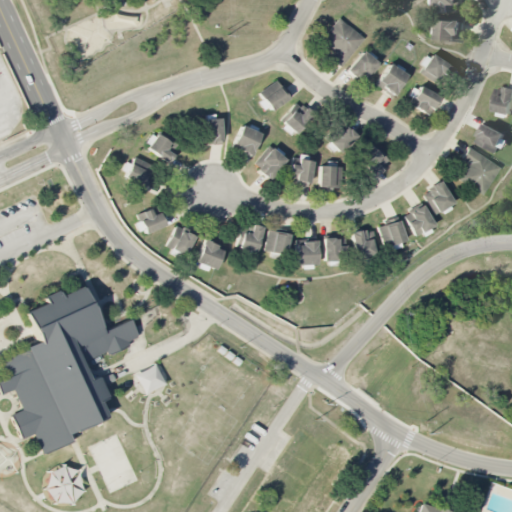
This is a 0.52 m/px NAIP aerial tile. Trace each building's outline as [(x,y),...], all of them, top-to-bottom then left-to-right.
[(458,0),(433,0),(433,6),(439,5),(439,13),(459,13),(458,0)] [(341,68),(362,36),(334,19),(320,42),(333,51),(328,60),(341,68)] [(460,42),(461,22),(436,21),(435,41),(460,42)] [(360,84),(377,64),(361,51),(345,71),(360,84)] [(450,65),(427,56),(420,73),(444,82),(450,65)] [(394,96),(405,73),(386,64),(375,86),(394,96)] [(257,93),(270,111),(289,98),(276,79),(257,93)] [(492,111),(511,116),(511,110),(511,88),(498,85),(492,111)] [(437,97),(414,86),(405,104),(429,115),(437,97)] [(204,119),(205,145),(220,144),(219,119),(204,119)] [(496,154),(505,134),(483,124),(474,143),(496,154)] [(230,149),(250,156),(258,133),(238,126),(230,149)] [(356,136),(345,126),(339,132),(336,130),(326,141),(340,154),(356,136)] [(176,146),(154,134),(145,150),(168,162),(176,146)] [(372,176),(388,162),(372,143),(356,157),(372,176)] [(252,165),(266,179),(286,160),(272,145),(252,165)] [(459,159),(466,164),(456,178),(480,195),(498,169),(468,147),(459,159)] [(146,188),(155,167),(131,158),(123,179),(146,188)] [(294,183),(309,184),(311,161),(297,160),(297,165),(289,164),(288,176),(295,177),(294,183)] [(333,166),(317,166),(316,189),(332,190),(333,166)] [(433,214),(451,203),(438,181),(420,192),(433,214)] [(405,223),(412,236),(431,226),(420,205),(407,212),(411,220),(405,223)] [(139,224),(135,226),(138,234),(164,225),(157,206),(135,214),(139,224)] [(381,248),(395,245),(394,243),(402,241),(397,221),(375,227),(381,248)] [(249,233),(239,233),(238,250),(256,251),(258,226),(249,225),(249,233)] [(193,234),(172,227),(165,248),(186,255),(193,234)] [(369,232),(363,233),(363,230),(348,233),(353,259),(373,255),(369,232)] [(287,233),(265,231),(262,254),(278,256),(279,248),(285,249),(287,233)] [(322,262),(339,261),(338,238),(321,239),(322,262)] [(215,269),(220,247),(201,242),(195,264),(215,269)] [(294,243),(294,265),(315,265),(314,243),(294,243)] [(11,391),(0,396),(0,381),(7,378),(0,363),(0,360),(37,343),(22,313),(79,286),(101,331),(127,319),(135,336),(78,364),(86,381),(95,377),(104,397),(96,401),(104,417),(66,435),(68,440),(41,453),(32,435),(21,440),(8,415),(20,409),(11,391)] [(134,373),(140,393),(162,386),(155,366),(134,373)] [(308,511),(344,450),(337,446),(332,454),(325,450),(313,471),(311,470),(292,504),(296,506),(292,511),(308,511)] [(76,504),(78,470),(47,468),(45,503),(76,504)] [(416,511),(420,503),(437,510),(438,508),(447,511),(416,511)]
